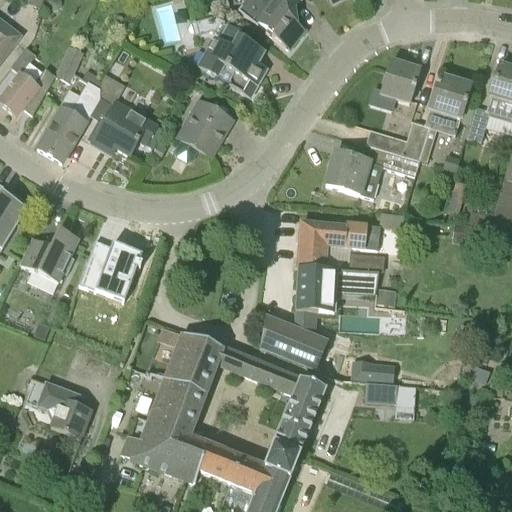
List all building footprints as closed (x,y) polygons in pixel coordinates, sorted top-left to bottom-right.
[(40,12),(44,0),(28,0),(27,6),(40,12)] [(295,27),(293,13),(301,3),(296,0),(246,0),(248,1),(237,15),(255,30),(259,25),(268,32),(265,36),(289,55),(305,34),(295,27)] [(0,64),(20,38),(0,22),(0,64)] [(264,56),(238,41),(241,36),(228,29),(218,45),(214,43),(197,72),(212,81),(218,79),(223,70),(233,76),(228,85),(230,90),(249,102),(266,72),(257,67),(264,56)] [(69,86),(81,58),(67,52),(55,80),(69,86)] [(21,77),(33,61),(24,54),(11,69),(21,77)] [(408,110),(418,74),(390,65),(378,101),(379,102),(376,109),(405,118),(407,110),(408,110)] [(511,123),(511,121),(511,72),(498,69),(488,101),(489,102),(484,115),(474,112),(464,142),(479,146),(488,117),(511,123)] [(32,120),(54,81),(44,73),(32,88),(20,78),(0,103),(0,108),(15,121),(22,112),(32,120)] [(410,125),(404,145),(400,160),(417,165),(427,132),(454,140),(458,125),(469,89),(443,81),(439,93),(433,91),(426,116),(428,116),(422,128),(410,125)] [(86,125),(99,104),(98,93),(87,86),(68,115),(61,111),(36,153),(60,169),(87,126),(86,125)] [(211,163),(232,125),(197,105),(176,142),(211,163)] [(145,150),(156,131),(114,107),(90,148),(111,160),(115,153),(129,161),(138,146),(145,150)] [(400,160),(404,145),(369,134),(364,149),(365,149),(400,160)] [(412,181),(417,165),(400,160),(365,149),(360,164),(336,157),(327,189),(361,200),(373,204),(383,172),(412,181)] [(455,179),(459,165),(445,161),(441,175),(455,179)] [(457,219),(466,190),(454,186),(446,215),(457,219)] [(6,201),(0,197),(0,254),(26,213),(6,201)] [(344,231),(300,228),(297,270),(325,272),(327,250),(376,255),(379,231),(366,230),(366,231),(345,228),(344,231)] [(480,253),(482,234),(453,229),(450,248),(480,253)] [(69,261),(78,244),(57,234),(48,253),(31,245),(32,243),(31,243),(18,269),(57,288),(62,278),(65,280),(73,263),(69,261)] [(138,283),(143,258),(118,249),(113,264),(99,257),(88,291),(125,301),(127,281),(138,283)] [(384,275),(385,261),(350,259),(350,273),(377,274),(384,275)] [(298,273),(295,317),(334,320),(336,295),(362,297),(375,297),(377,274),(350,273),(325,272),(297,270),(296,273),(298,273)] [(393,311),(395,295),(377,294),(376,309),(393,311)] [(264,322),(258,352),(315,375),(340,390),(363,389),(370,365),(324,353),(327,347),(264,322)] [(163,331),(157,343),(173,350),(178,338),(163,331)] [(260,390),(267,372),(183,339),(165,384),(151,378),(137,415),(138,416),(121,460),(191,435),(216,372),(260,390)] [(277,397),(284,378),(267,372),(260,390),(277,397)] [(276,511),(297,461),(324,394),(284,378),(277,397),(289,402),(262,469),(201,445),(202,438),(191,435),(121,460),(193,488),(198,476),(254,498),(248,511),(276,511)] [(79,444),(91,415),(76,409),(79,400),(29,381),(27,388),(32,389),(25,406),(48,415),(51,424),(52,424),(49,432),(79,444)] [(397,406),(399,390),(365,388),(365,404),(397,406)] [(415,391),(399,390),(397,406),(397,414),(413,416),(415,391)]
